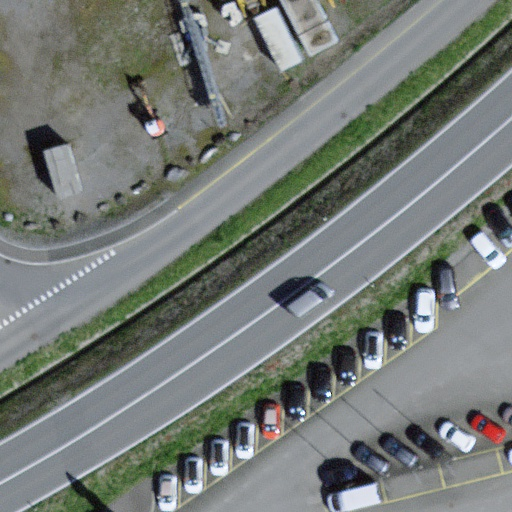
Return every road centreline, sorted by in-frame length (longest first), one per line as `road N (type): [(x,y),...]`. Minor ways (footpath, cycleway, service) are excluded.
road 1 (secondary): [(511,118),(279,305),(0,482)]
road 2 (unclassified): [(50,318),(249,181),(473,0)]
